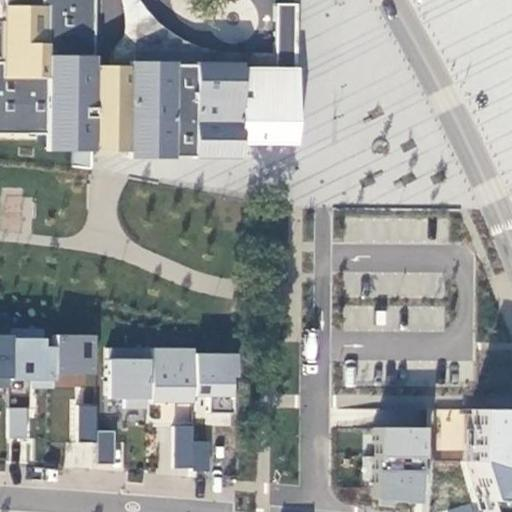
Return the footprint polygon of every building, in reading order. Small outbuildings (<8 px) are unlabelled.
[(0,0),(0,137),(40,139),(41,154),(235,160),(234,146),(286,148),(287,68),(89,63),(90,0),(0,0)] [(7,336),(7,382),(31,382),(30,390),(53,390),(53,374),(53,335),(48,335),(48,329),(7,329),(7,336)] [(53,335),(53,374),(90,374),(91,335),(53,335)] [(149,404),(150,350),(104,350),(103,399),(124,399),(124,410),(144,410),(145,404),(149,404)] [(150,350),(149,404),(190,405),(191,397),(191,351),(150,350)] [(191,351),(191,397),(227,397),(228,352),(191,351)] [(94,443),(94,432),(93,406),(74,406),(74,443),(94,443)] [(25,409),(7,409),(6,439),(24,439),(25,409)] [(484,501),(482,511),(511,511),(511,410),(467,409),(468,460),(479,501),(484,501)] [(190,442),(190,427),(171,427),(172,469),(189,469),(189,472),(207,472),(207,442),(190,442)] [(371,427),(373,499),(417,503),(421,470),(419,428),(371,427)] [(94,432),(94,443),(94,464),(111,464),(111,431),(94,432)]
